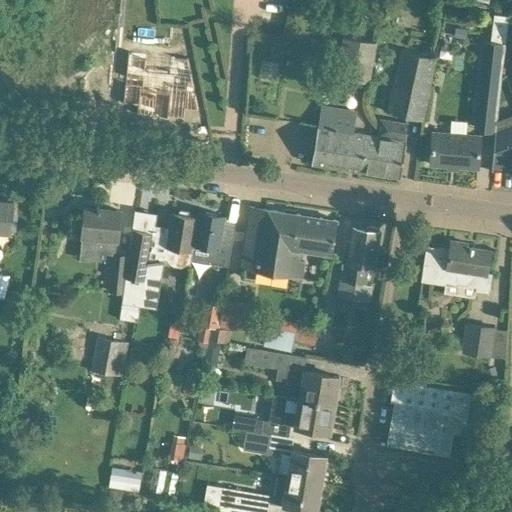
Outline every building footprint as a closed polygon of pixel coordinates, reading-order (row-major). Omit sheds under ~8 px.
[(97,0),(92,48),(116,50),(121,3),(97,0)] [(456,28),(455,36),(465,38),(466,30),(456,28)] [(41,33),(35,98),(54,100),(53,105),(85,108),(87,89),(88,89),(88,88),(86,88),(87,80),(89,80),(89,79),(87,79),(89,60),(59,57),(61,35),(41,33)] [(337,78),(369,83),(376,41),(344,36),(337,78)] [(484,42),(476,110),(497,113),(505,44),(484,42)] [(420,119),(435,57),(401,50),(387,111),(420,119)] [(128,51),(122,103),(137,104),(136,113),(152,115),(152,117),(168,119),(169,117),(184,118),(185,109),(198,110),(187,58),(170,56),(169,71),(145,68),(147,53),(128,51)] [(0,81),(10,83),(14,54),(0,52),(0,81)] [(314,144),(311,164),(359,172),(362,151),(380,154),(382,137),(376,135),(351,131),(354,112),(328,108),(325,127),(317,126),(314,144)] [(511,114),(496,121),(492,165),(511,166),(511,114)] [(362,151),(359,172),(360,172),(360,171),(400,178),(403,158),(406,140),(405,140),(408,124),(386,121),(385,128),(378,126),(376,135),(382,137),(380,154),(362,151)] [(480,136),(432,133),(430,164),(478,168),(480,136)] [(13,200),(0,199),(0,231),(10,233),(13,200)] [(84,207),(83,237),(82,260),(101,262),(101,254),(115,254),(116,239),(117,239),(120,211),(99,209),(100,207),(96,206),(95,208),(84,207)] [(337,220),(250,206),(240,269),(301,278),(304,261),(299,260),(300,251),(332,256),(337,220)] [(123,292),(122,303),(140,306),(144,281),(145,281),(146,275),(161,277),(164,260),(168,260),(171,263),(174,265),(177,266),(181,266),(184,265),(187,264),(190,264),(191,260),(192,252),(193,252),(194,246),(192,246),(197,218),(191,217),(190,212),(180,210),(177,214),(171,213),(167,235),(132,230),(128,257),(125,278),(123,292)] [(192,252),(191,260),(208,263),(228,266),(229,262),(232,242),(235,224),(224,222),(225,216),(198,212),(197,218),(192,246),(194,246),(193,252),(192,252)] [(347,268),(345,281),(365,284),(367,267),(374,268),(380,231),(378,230),(376,227),(368,226),(366,228),(353,226),(351,241),(346,240),(342,267),(347,268)] [(476,287),(476,290),(489,292),(492,274),(487,273),(490,250),(466,246),(467,243),(451,240),(449,253),(438,251),(438,249),(426,247),(421,281),(445,284),(445,282),(476,287)] [(112,255),(108,291),(123,292),(125,278),(128,257),(112,255)] [(219,328),(250,332),(254,303),(222,299),(219,328)] [(200,326),(208,328),(217,330),(221,308),(204,305),(200,326)] [(289,338),(314,344),(318,327),(269,316),(263,344),(286,349),(289,338)] [(464,354),(490,357),(493,328),(467,324),(464,354)] [(249,335),(224,331),(223,342),(248,345),(249,335)] [(97,338),(90,371),(121,378),(128,344),(97,338)] [(275,352),(247,347),(245,362),(272,367),(275,352)] [(302,383),(299,398),(336,405),(336,404),(332,404),(335,389),(337,389),(339,377),(303,371),(278,367),(276,379),(302,383)] [(394,402),(386,445),(387,445),(388,441),(434,449),(433,453),(449,456),(453,433),(464,435),(471,393),(394,380),(390,402),(394,402)] [(336,405),(299,398),(296,413),(270,409),(268,420),(294,425),(294,426),(330,432),(332,420),(330,420),(332,405),(336,405)] [(220,412),(218,425),(247,430),(260,432),(262,418),(220,412)] [(260,432),(247,430),(244,449),(267,453),(271,434),(260,432)] [(171,443),(168,459),(182,462),(185,446),(171,443)] [(292,450),(287,477),(321,483),(326,456),(292,450)] [(204,503),(235,509),(254,511),(268,511),(270,503),(316,511),(321,483),(287,477),(287,478),(276,476),(272,495),(207,484),(204,503)] [(37,511),(38,504),(19,501),(16,511),(37,511)]
